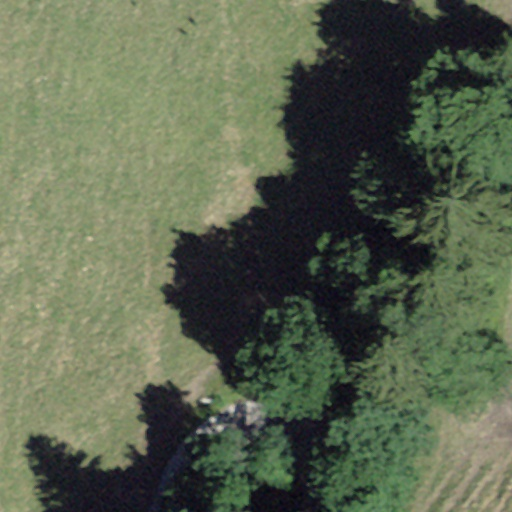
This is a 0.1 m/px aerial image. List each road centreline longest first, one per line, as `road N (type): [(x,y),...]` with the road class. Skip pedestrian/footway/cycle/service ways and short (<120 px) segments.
road 1 (track): [(511,115),(369,285),(303,468)]
road 2 (track): [(303,468),(297,436),(274,414),(209,413),(186,434),(154,511)]
